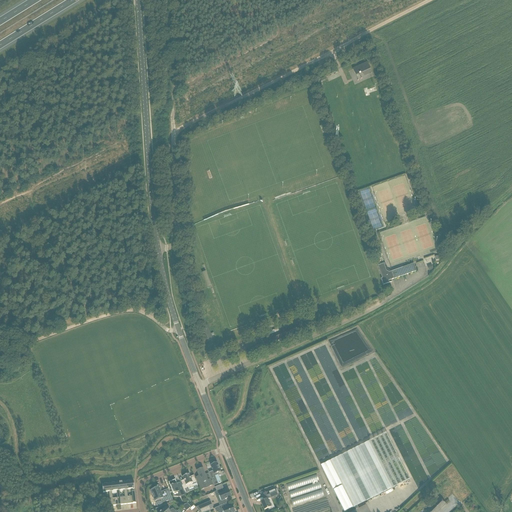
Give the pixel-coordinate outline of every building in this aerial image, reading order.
[(371,73),(366,63),(367,63),(352,70),(353,69),(356,76),(359,75),(360,75),(360,74),(366,72),(367,75),(371,73)] [(395,279),(416,271),(414,264),(403,268),(389,272),(386,271),(384,264),(378,266),(382,278),(381,279),(383,285),(389,283),(388,281),(395,279)] [(261,339),(264,347),(281,340),(282,343),(294,339),(293,335),(302,331),(299,324),(293,326),(261,339)] [(203,327),(208,341),(212,339),(207,326),(203,327)] [(359,441),(370,435),(367,429),(360,432),(361,433),(356,435),(359,441)] [(321,466),(344,511),(391,488),(409,479),(386,433),(368,442),(321,466)] [(213,471),(209,473),(214,486),(218,484),(221,483),(218,475),(219,475),(218,473),(220,472),(217,463),(214,464),(214,463),(211,464),(211,465),(210,466),(213,471)] [(207,481),(203,469),(201,469),(198,470),(197,471),(199,477),(196,478),(201,490),(204,489),(204,488),(204,486),(206,485),(209,485),(209,487),(213,485),(210,480),(207,481)] [(189,474),(182,477),(185,484),(182,486),(185,494),(187,493),(189,492),(187,488),(193,485),(195,489),(197,488),(197,489),(199,488),(194,475),(190,477),(189,474)] [(185,495),(181,484),(177,485),(175,480),(172,481),(171,480),(170,482),(169,483),(169,484),(169,485),(171,489),(172,493),(173,493),(173,494),(177,492),(178,495),(180,494),(181,496),(180,497),(181,497),(185,495)] [(136,503),(133,481),(126,482),(127,490),(132,489),(132,496),(127,497),(128,504),(136,503)] [(119,491),(118,482),(111,483),(112,492),(117,491),(117,498),(112,498),(113,506),(121,505),(120,498),(119,491)] [(127,490),(126,482),(118,482),(119,491),(124,490),(125,497),(120,498),(121,505),(128,504),(127,497),(127,490)] [(112,492),(111,483),(102,484),(103,492),(109,492),(110,499),(104,499),(104,502),(105,502),(107,506),(113,506),(112,498),(112,492)] [(173,502),(168,489),(160,492),(159,488),(159,487),(158,488),(150,491),(155,502),(158,500),(160,504),(168,501),(169,503),(173,502)] [(231,497),(230,496),(231,495),(230,492),(229,493),(228,491),(225,492),(224,490),(223,491),(222,489),(214,493),(216,498),(219,496),(222,501),(231,497)] [(267,499),(277,495),(275,489),(262,495),(264,501),(260,502),(264,510),(268,509),(268,510),(274,508),(271,502),(269,503),(267,499)] [(425,511),(438,511),(446,505),(440,498),(432,506),(429,502),(425,506),(428,510),(426,511),(425,511)] [(206,511),(213,509),(210,502),(196,508),(199,511),(206,511)] [(235,509),(233,506),(232,506),(228,507),(227,503),(214,509),(215,511),(219,511),(223,511),(234,511),(234,510),(235,509)]
